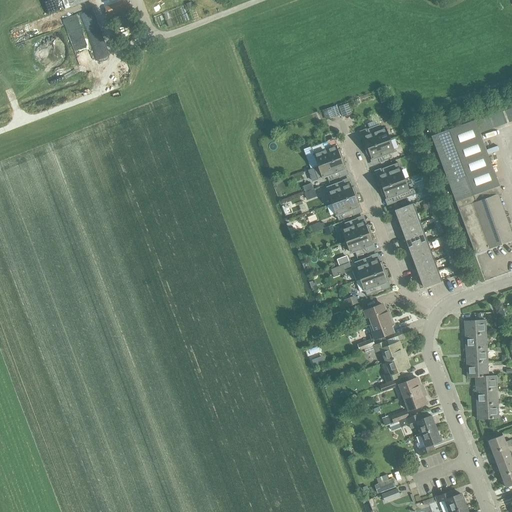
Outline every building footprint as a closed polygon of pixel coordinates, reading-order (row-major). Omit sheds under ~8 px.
[(107,14),(128,6),(125,0),(123,0),(104,7),(107,14)] [(92,8),(63,17),(67,29),(77,26),(79,30),(76,31),(77,37),(88,33),(97,60),(108,56),(92,8)] [(352,114),(347,102),(337,105),(342,118),(352,114)] [(330,108),(322,111),(325,120),(334,117),(330,108)] [(475,253),(511,239),(511,233),(498,195),(502,193),(475,120),(431,136),(475,253)] [(365,149),(390,140),(385,129),(381,130),(379,125),(367,129),(369,135),(364,137),(365,140),(362,141),(365,149)] [(377,157),(379,163),(392,158),(390,153),(394,151),(390,140),(365,149),(368,157),(371,156),(372,159),(377,157)] [(311,147),(304,150),(310,168),(313,167),(318,165),(318,166),(343,157),(340,149),(337,150),(336,147),(330,149),(327,141),(311,147)] [(318,166),(318,165),(313,167),(318,179),(326,176),(328,181),(341,177),(339,171),(344,169),(343,166),(346,165),(343,157),(318,166)] [(380,189),(404,179),(398,163),(382,169),(384,174),(378,176),(379,179),(377,181),(380,189)] [(392,197),(394,202),(415,195),(413,188),(408,190),(404,179),(380,189),(383,197),(385,196),(387,199),(392,197)] [(332,204),(357,194),(354,186),(351,187),(350,184),(344,186),(342,181),(326,187),(332,204)] [(313,189),(303,193),(306,200),(316,197),(313,189)] [(427,190),(424,191),(427,199),(430,197),(432,197),(430,189),(427,190)] [(353,209),(358,207),(357,204),(360,203),(357,194),(332,204),(338,220),(355,214),(353,209)] [(399,220),(416,214),(413,204),(395,210),(399,220)] [(402,230),(420,224),(416,214),(399,220),(402,230)] [(365,225),(364,222),(358,224),(356,218),(344,223),(346,228),(342,230),(346,241),(371,232),(368,224),(365,225)] [(319,222),(309,225),(312,233),(323,228),(321,223),(320,224),(319,222)] [(406,240),(423,233),(420,224),(402,230),(406,240)] [(333,225),(324,228),(324,229),(326,236),(336,233),(333,225)] [(367,246),(372,244),(371,241),(374,240),(371,232),(346,241),(350,252),(354,251),(356,256),(369,252),(367,246)] [(410,249),(427,243),(423,233),(406,240),(410,249)] [(413,259),(431,252),(427,243),(410,249),(413,259)] [(417,268),(434,262),(431,252),(413,259),(417,268)] [(379,263),(378,260),(372,262),(370,256),(354,262),(356,268),(351,269),(356,281),(360,279),(385,270),(382,262),(379,263)] [(420,278),(438,271),(434,262),(417,268),(420,278)] [(380,284),(386,282),(385,279),(388,278),(385,270),(360,279),(366,296),(383,290),(380,284)] [(438,271),(420,278),(424,288),(441,281),(438,271)] [(370,325),(390,318),(387,311),(385,311),(382,305),(363,311),(363,312),(365,319),(368,318),(370,325)] [(361,306),(342,313),(345,319),(363,312),(363,311),(361,306)] [(390,318),(370,325),(373,332),(370,332),(373,339),(392,333),(389,326),(392,325),(390,318)] [(465,334),(486,334),(486,320),(464,321),(465,334)] [(466,349),(487,348),(486,334),(465,334),(466,349)] [(359,350),(372,346),(373,345),(371,340),(358,345),(359,350)] [(373,345),(363,349),(365,354),(374,351),(375,352),(380,350),(384,362),(404,355),(399,342),(388,346),(386,341),(373,345)] [(323,358),(321,346),(309,348),(311,360),(323,358)] [(466,361),(488,361),(487,348),(466,349),(466,361)] [(386,383),(396,379),(400,378),(397,372),(408,368),(404,355),(384,362),(389,374),(384,376),(386,383)] [(489,376),(489,375),(488,361),(466,361),(467,377),(475,377),(475,376),(489,376)] [(476,391),(497,390),(497,375),(489,375),(489,376),(475,376),(475,377),(476,391)] [(403,398),(421,391),(419,386),(421,385),(418,377),(398,385),(398,386),(403,398)] [(398,385),(396,379),(386,383),(378,385),(381,392),(398,386),(398,385)] [(476,403),(498,403),(497,390),(476,391),(476,403)] [(421,391),(403,398),(408,410),(427,403),(425,396),(423,397),(421,391)] [(498,403),(476,403),(477,419),(499,418),(498,403)] [(405,419),(410,417),(408,410),(390,416),(393,423),(405,419)] [(410,417),(405,419),(407,424),(409,424),(411,428),(413,428),(417,427),(420,434),(436,428),(431,415),(423,418),(421,413),(410,417)] [(436,428),(420,434),(425,447),(416,450),(419,456),(434,450),(432,444),(441,441),(436,428)] [(503,435),(488,440),(492,452),(508,447),(511,445),(511,444),(511,441),(510,440),(506,441),(503,435)] [(497,464),(511,459),(508,447),(492,452),(497,464)] [(405,455),(395,458),(400,475),(404,473),(401,462),(406,460),(405,455)] [(501,475),(511,471),(511,458),(511,459),(497,464),(501,475)] [(511,471),(501,475),(505,487),(511,485),(511,471)] [(377,484),(374,485),(377,493),(395,487),(392,478),(389,480),(387,474),(376,478),(377,484)] [(397,488),(381,494),(384,502),(400,496),(397,488)] [(447,511),(449,511),(466,506),(461,493),(453,495),(452,495),(450,491),(435,497),(437,503),(444,501),(447,511)] [(373,511),(377,511),(373,498),(368,500),(372,511),(373,511)]
